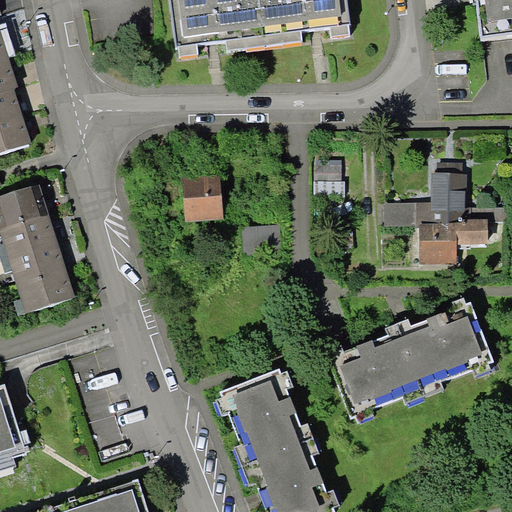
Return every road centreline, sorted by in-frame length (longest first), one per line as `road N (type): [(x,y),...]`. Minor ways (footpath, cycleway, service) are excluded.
road 1 (residential): [(78,110),(93,186),(204,511)]
road 2 (residential): [(78,110),(363,108),(409,78),(417,47),(410,0)]
